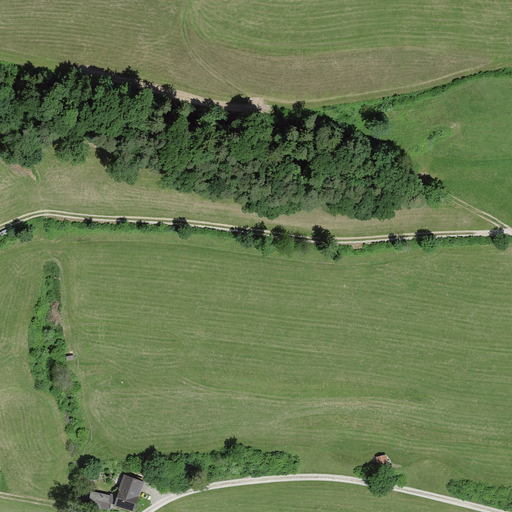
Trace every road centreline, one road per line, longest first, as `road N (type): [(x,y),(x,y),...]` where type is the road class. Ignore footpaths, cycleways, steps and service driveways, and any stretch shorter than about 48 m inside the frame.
road 1 (track): [(511,232),(327,240),(31,204),(0,218)]
road 2 (track): [(496,511),(306,476),(205,486),(148,511)]
road 3 (track): [(510,231),(275,111)]
